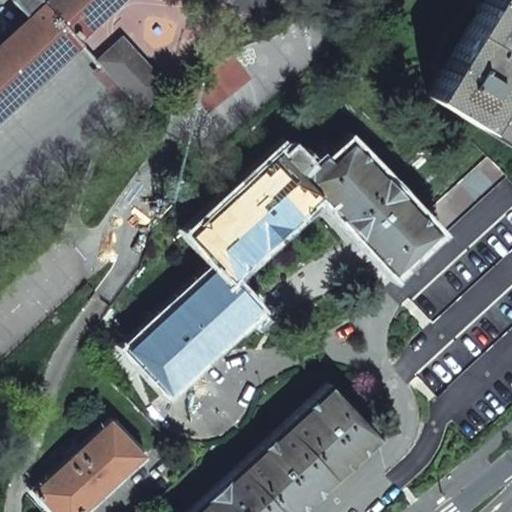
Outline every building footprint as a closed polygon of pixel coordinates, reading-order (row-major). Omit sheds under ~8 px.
[(0,114),(79,42),(76,39),(118,0),(223,0),(228,5),(235,11),(241,14),(246,14),(255,14),(261,11),(268,6),(272,0),(45,0),(43,2),(40,0),(10,0),(11,1),(13,4),(26,18),(0,41),(0,114)] [(437,76),(426,95),(476,127),(511,68),(511,0),(484,0),(482,4),(437,76)] [(102,67),(96,72),(136,117),(140,122),(147,116),(141,109),(102,67)] [(511,68),(476,127),(511,148),(511,68)] [(347,140),(304,180),(315,193),(365,247),(387,271),(431,231),(347,140)] [(274,149),(184,232),(213,264),(224,277),(315,193),(304,180),(274,149)] [(486,157),(423,214),(442,234),(505,176),(486,157)] [(511,210),(412,303),(430,323),(511,247),(511,210)] [(213,264),(122,347),(127,352),(163,391),(253,308),(224,277),(213,264)] [(511,288),(416,377),(435,397),(511,325),(511,288)] [(326,383),(186,511),(292,511),(374,436),(326,383)] [(108,422),(34,491),(38,497),(47,506),(52,511),(60,511),(131,447),(108,422)] [(38,497),(32,503),(41,511),(47,506),(38,497)]
